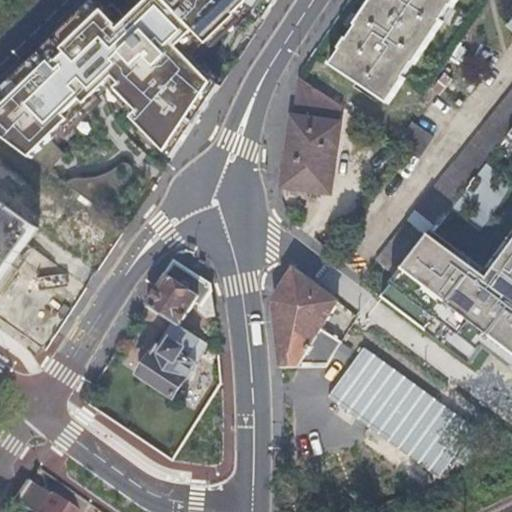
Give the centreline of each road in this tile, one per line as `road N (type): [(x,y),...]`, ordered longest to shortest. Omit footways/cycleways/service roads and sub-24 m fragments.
road 1 (residential): [(226,229),(293,247),(511,411)]
road 2 (tertiary): [(226,229),(252,366),(251,511)]
road 3 (residential): [(36,414),(146,249),(216,204)]
road 4 (tertiary): [(316,0),(255,95),(216,204)]
road 5 (tertiary): [(36,414),(169,509),(206,511)]
